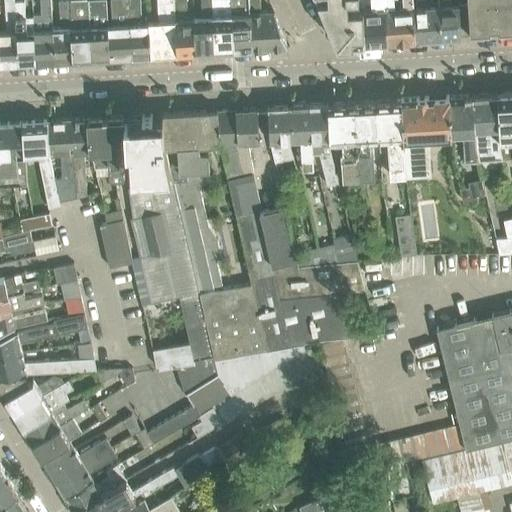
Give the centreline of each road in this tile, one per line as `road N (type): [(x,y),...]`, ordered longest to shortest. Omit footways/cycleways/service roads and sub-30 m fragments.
road 1 (tertiary): [(320,71),(0,90)]
road 2 (tertiary): [(511,58),(320,71)]
